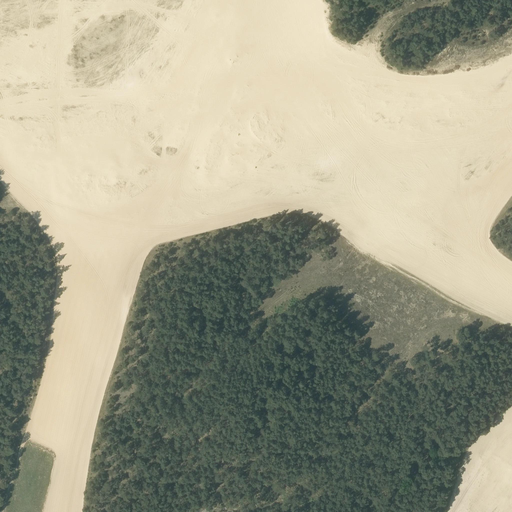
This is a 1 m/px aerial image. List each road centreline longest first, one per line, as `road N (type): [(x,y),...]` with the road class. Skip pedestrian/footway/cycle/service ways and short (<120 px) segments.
road 1 (track): [(511,294),(382,221),(278,209),(164,235),(81,228),(21,195),(0,170)]
road 2 (track): [(3,511),(45,364),(58,258),(21,195)]
road 3 (track): [(334,211),(415,204),(470,185),(511,158)]
